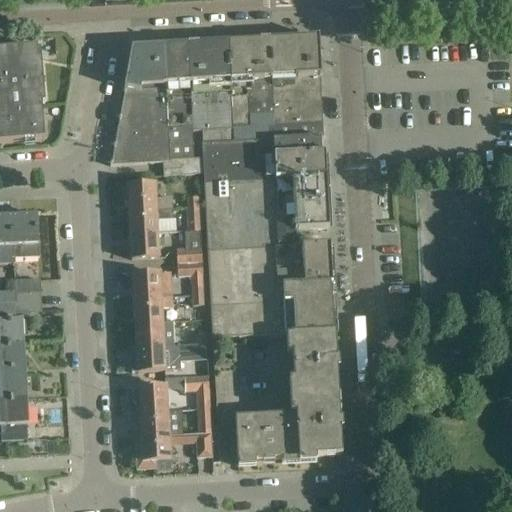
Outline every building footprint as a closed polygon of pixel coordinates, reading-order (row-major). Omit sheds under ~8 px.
[(268,42),(270,81),(320,78),(318,39),(268,42)] [(268,42),(227,45),(229,84),(231,130),(233,144),(251,143),(319,139),(323,139),(322,125),(273,127),(272,116),(270,81),(268,42)] [(220,145),(233,144),(231,130),(229,84),(227,45),(186,47),(189,86),(190,122),(191,132),(201,131),(202,146),(220,145)] [(186,47),(162,49),(164,90),(166,129),(168,164),(193,163),(192,147),(191,132),(190,122),(189,86),(186,47)] [(0,145),(44,142),(41,106),(44,106),(40,61),(32,61),(32,54),(36,54),(36,49),(0,52),(0,145)] [(145,166),(168,164),(166,129),(164,90),(162,49),(141,50),(131,51),(110,168),(145,166)] [(322,125),(320,78),(270,81),(272,116),(273,127),(322,125)] [(204,185),(326,179),(324,154),(320,155),(319,139),(251,143),(233,144),(220,145),(202,146),(201,146),(203,185),(204,185)] [(326,179),(204,185),(203,186),(207,254),(297,249),(296,233),(328,231),(326,179)] [(127,189),(128,214),(171,211),(171,201),(155,201),(154,187),(127,189)] [(198,210),(199,218),(201,218),(199,199),(185,200),(186,210),(198,210)] [(187,219),(199,218),(198,210),(186,210),(187,219)] [(128,214),(130,237),(157,236),(156,222),(172,221),(171,211),(128,214)] [(12,218),(14,261),(39,260),(37,217),(12,218)] [(12,218),(0,218),(0,265),(14,265),(14,261),(12,218)] [(176,268),(201,267),(200,234),(184,235),(184,251),(176,252),(176,268)] [(157,236),(130,237),(131,262),(158,260),(157,236)] [(297,249),(207,254),(212,341),(291,337),(333,335),(331,292),(329,292),(329,287),(332,287),(329,247),(297,249)] [(203,298),(201,267),(176,268),(177,279),(190,279),(191,299),(203,298)] [(132,278),(133,302),(172,300),(170,275),(132,278)] [(0,316),(9,316),(8,306),(16,306),(15,282),(15,297),(0,297),(0,316)] [(40,282),(15,282),(16,306),(8,306),(9,316),(41,315),(40,294),(40,282)] [(203,298),(191,299),(191,308),(203,308),(203,298)] [(172,300),(133,302),(134,327),(162,325),(161,311),(173,310),(172,300)] [(0,322),(0,348),(24,347),(22,322),(0,322)] [(134,327),(136,350),(174,348),(172,325),(162,325),(134,327)] [(333,335),(291,337),(291,338),(293,338),(297,399),(338,396),(334,335),(333,335)] [(194,347),(206,346),(205,337),(193,337),(194,347)] [(206,356),(206,346),(194,347),(194,357),(206,356)] [(0,371),(25,370),(24,347),(0,348),(0,371)] [(174,359),(174,348),(136,350),(136,361),(130,361),(131,375),(137,374),(137,375),(164,373),(164,359),(174,359)] [(0,403),(27,402),(25,374),(0,375),(0,403)] [(197,412),(208,412),(206,379),(184,381),(184,395),(196,394),(197,412)] [(132,395),(132,403),(135,406),(139,406),(139,416),(166,414),(165,389),(151,390),(151,389),(148,389),(148,390),(138,391),(138,392),(134,392),(132,395)] [(338,396),(297,399),(298,416),(300,460),(341,458),(338,396)] [(28,427),(27,402),(0,403),(0,428),(1,443),(27,442),(26,427),(28,427)] [(168,438),(210,436),(208,412),(197,412),(198,436),(168,438)] [(141,440),(168,438),(166,414),(139,416),(141,440)] [(300,460),(298,416),(234,420),(237,464),(300,460)] [(141,440),(141,450),(135,451),(136,472),(156,471),(156,463),(169,462),(168,449),(195,447),(196,462),(211,461),(210,436),(168,438),(141,440)]
